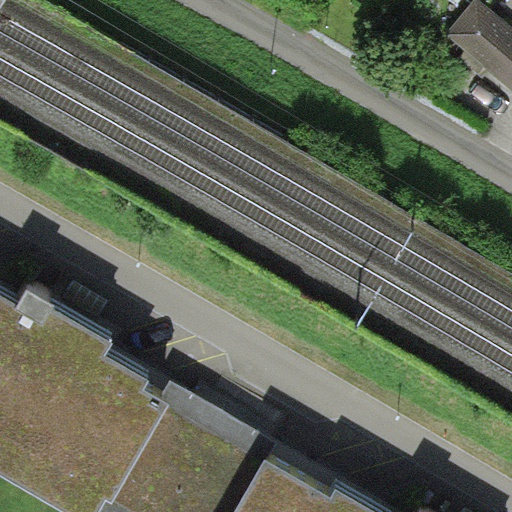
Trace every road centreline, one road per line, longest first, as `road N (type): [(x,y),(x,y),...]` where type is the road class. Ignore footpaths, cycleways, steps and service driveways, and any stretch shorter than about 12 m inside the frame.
road 1 (residential): [(511,505),(0,203)]
road 2 (residential): [(208,0),(511,178)]
